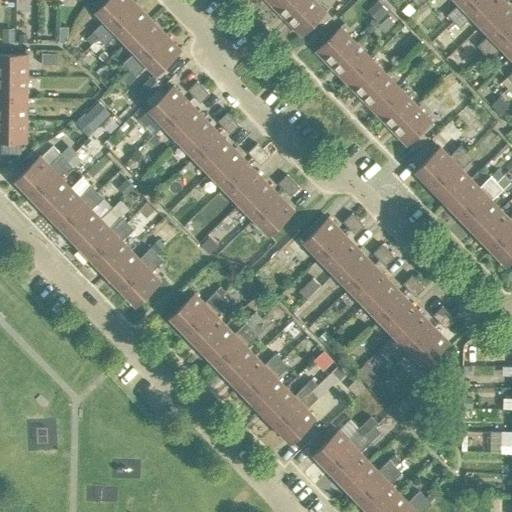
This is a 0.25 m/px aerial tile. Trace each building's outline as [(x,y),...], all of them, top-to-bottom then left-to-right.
[(92,32),(99,38),(135,3),(132,0),(106,0),(95,11),(104,21),(92,32)] [(274,0),(270,4),(285,20),(305,0),(274,0)] [(314,0),(305,0),(285,20),(300,36),(326,12),(314,0)] [(447,15),(453,21),(474,0),(454,0),(458,4),(447,15)] [(471,17),(479,26),(505,1),(503,0),(474,0),(453,21),(459,28),(471,17)] [(476,46),(483,52),(511,23),(511,8),(505,1),(479,26),(488,35),(476,46)] [(116,34),(125,43),(150,18),(135,3),(99,38),(105,45),(116,34)] [(408,17),(415,10),(409,3),(402,10),(408,17)] [(122,63),(129,70),(165,34),(150,18),(125,43),(134,52),(122,63)] [(501,48),(509,57),(511,54),(511,23),(483,52),(489,59),(501,48)] [(315,51),(330,67),(356,42),(340,26),(315,51)] [(68,36),(68,27),(59,27),(59,43),(65,43),(68,36)] [(13,41),(14,30),(4,30),(3,41),(13,41)] [(99,38),(92,32),(86,39),(91,45),(99,38)] [(165,34),(129,70),(135,76),(147,65),(156,74),(181,50),(165,34)] [(26,43),(27,35),(18,35),(17,43),(26,43)] [(330,67),(345,82),(371,58),(356,42),(330,67)] [(0,53),(0,75),(27,76),(28,54),(0,53)] [(42,64),(57,64),(57,53),(42,53),(42,64)] [(345,82),(360,98),(386,74),(371,58),(345,82)] [(360,98),(375,113),(401,89),(386,74),(360,98)] [(0,75),(0,97),(27,98),(27,76),(0,75)] [(134,93),(143,103),(161,87),(151,77),(134,93)] [(511,84),(511,82),(506,77),(502,81),(508,88),(511,84)] [(196,81),(187,90),(193,96),(203,87),(196,81)] [(148,110),(163,126),(188,101),(173,85),(148,110)] [(203,87),(193,96),(200,103),(209,94),(203,87)] [(375,113),(390,129),(416,105),(401,89),(375,113)] [(0,97),(0,118),(26,119),(27,98),(0,97)] [(163,126),(178,141),(203,117),(188,101),(163,126)] [(97,126),(110,113),(98,102),(85,115),(97,126)] [(416,105),(390,129),(406,145),(431,121),(416,105)] [(226,112),(217,121),(223,127),(233,118),(226,112)] [(178,141),(193,157),(218,132),(203,117),(178,141)] [(26,119),(0,118),(0,141),(1,141),(1,154),(21,154),(21,142),(26,142),(26,119)] [(233,118),(223,127),(230,134),(239,125),(233,118)] [(193,157),(208,172),(233,148),(218,132),(193,157)] [(247,152),(253,158),(263,149),(256,143),(247,152)] [(414,171),(430,187),(466,151),(460,144),(448,156),(439,146),(414,171)] [(40,156),(39,155),(14,180),(30,196),(67,160),(52,145),(40,156)] [(208,172),(223,188),(248,163),(233,148),(208,172)] [(263,149),(253,158),(260,165),(269,156),(263,149)] [(430,187),(445,202),(470,178),(461,169),(473,158),(466,151),(430,187)] [(74,153),(67,160),(67,161),(73,167),(80,160),(74,153)] [(30,196),(45,211),(70,187),(61,178),(73,167),(67,161),(67,160),(30,196)] [(223,188),(238,203),(263,179),(248,163),(223,188)] [(497,169),(490,176),(496,182),(504,175),(497,169)] [(277,183),(283,189),(293,180),(286,174),(277,183)] [(504,175),(496,182),(503,189),(510,182),(504,175)] [(445,202),(460,218),(496,182),(490,176),(478,187),(470,178),(445,202)] [(125,195),(134,186),(127,179),(118,188),(125,195)] [(238,203),(253,219),(278,194),(263,179),(238,203)] [(283,189),(290,196),(299,187),(293,180),(283,189)] [(460,218),(475,233),(500,209),(491,200),(503,189),(496,182),(460,218)] [(45,211),(60,227),(97,191),(90,185),(79,196),(70,187),(45,211)] [(60,227),(75,243),(100,218),(91,209),(103,198),(97,191),(60,227)] [(278,194),(253,219),(268,235),(294,210),(278,194)] [(475,233),(490,249),(511,227),(511,214),(509,218),(500,209),(475,233)] [(342,221),(349,228),(358,219),(351,212),(342,221)] [(75,243),(90,258),(127,222),(120,216),(109,227),(100,218),(75,243)] [(302,241),(318,257),(343,233),(328,217),(302,241)] [(349,228),(355,234),(364,225),(358,219),(349,228)] [(90,258),(105,273),(130,249),(121,240),(133,229),(127,222),(90,258)] [(511,227),(490,249),(505,265),(511,258),(511,227)] [(318,257),(333,273),(358,248),(343,233),(318,257)] [(157,252),(165,245),(158,239),(151,246),(157,252)] [(379,259),(388,250),(382,244),(372,252),(379,259)] [(105,273),(120,289),(157,253),(150,247),(139,258),(130,249),(105,273)] [(333,273),(348,289),(373,264),(358,248),(333,273)] [(379,259),(385,265),(394,256),(388,250),(379,259)] [(157,253),(120,289),(135,305),(161,280),(152,271),(163,260),(157,253)] [(348,289),(363,304),(388,280),(373,264),(348,289)] [(402,284),(409,290),(418,281),(412,275),(402,284)] [(363,304),(378,320),(403,295),(388,280),(363,304)] [(409,290),(415,297),(424,288),(418,281),(409,290)] [(169,317),(184,333),(221,297),(226,292),(220,286),(203,302),(194,293),(169,317)] [(378,320),(393,335),(418,311),(403,295),(378,320)] [(225,324),(216,315),(227,304),(221,297),(184,333),(199,349),(225,324)] [(432,315),(439,321),(448,312),(442,306),(432,315)] [(393,335),(408,351),(433,326),(418,311),(393,335)] [(255,312),(245,322),(251,329),(262,318),(255,312)] [(439,321),(445,328),(454,319),(448,312),(439,321)] [(199,349),(214,364),(251,329),(245,322),(233,333),(225,324),(199,349)] [(433,326),(408,351),(424,367),(449,342),(433,326)] [(214,364),(229,380),(255,355),(246,346),(258,335),(251,329),(214,364)] [(324,343),(329,338),(324,332),(319,337),(324,343)] [(229,380),(244,395),(281,360),(275,353),(263,364),(255,355),(229,380)] [(244,395),(259,411),(285,386),(276,377),(288,366),(281,360),(244,395)] [(340,380),(346,374),(337,365),(331,371),(338,379),(340,380)] [(463,366),(463,376),(471,376),(471,366),(463,366)] [(357,378),(353,382),(348,387),(356,396),(365,387),(357,378)] [(311,379),(305,384),(311,391),(317,385),(311,379)] [(259,411),(274,426),(311,391),(305,384),(293,395),(285,386),(259,411)] [(311,391),(274,426),(290,442),(315,418),(306,408),(318,397),(311,391)] [(397,404),(404,412),(415,402),(408,394),(397,404)] [(471,408),(471,397),(462,397),(462,408),(471,408)] [(370,416),(358,428),(365,434),(374,425),(377,423),(370,416)] [(365,434),(371,441),(380,432),(374,425),(365,434)] [(312,454),(328,470),(365,434),(358,428),(347,439),(338,429),(312,454)] [(328,470),(343,486),(368,461),(360,452),(371,441),(365,434),(328,470)] [(343,486),(358,501),(401,460),(394,453),(377,470),(368,461),(343,486)] [(358,501),(368,511),(377,511),(398,492),(390,483),(401,472),(407,466),(401,460),(358,501)] [(473,494),(473,482),(462,482),(462,494),(473,494)] [(377,511),(408,511),(425,497),(418,490),(407,501),(398,492),(377,511)] [(425,497),(408,511),(422,511),(431,503),(438,496),(432,491),(425,497)]
